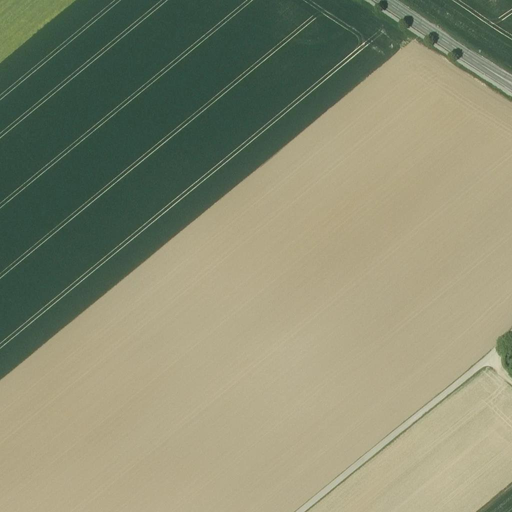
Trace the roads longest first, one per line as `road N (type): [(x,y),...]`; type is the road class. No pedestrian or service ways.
road 1 (track): [(487,357),(298,511)]
road 2 (tertiary): [(511,84),(380,0)]
